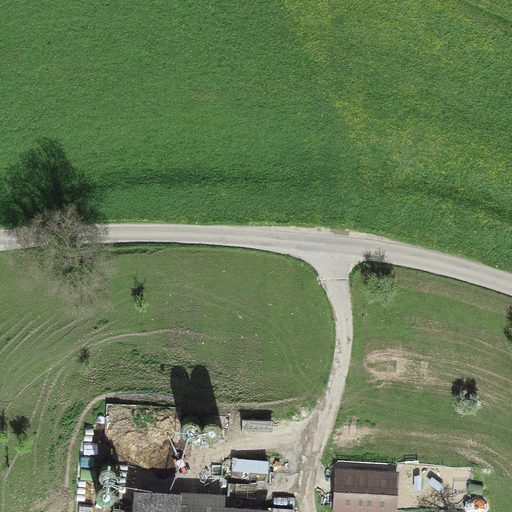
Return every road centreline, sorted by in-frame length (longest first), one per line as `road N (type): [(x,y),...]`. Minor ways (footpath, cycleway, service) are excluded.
road 1 (tertiary): [(0,238),(116,232),(326,243),(511,284)]
road 2 (unknown): [(326,243),(288,370)]
